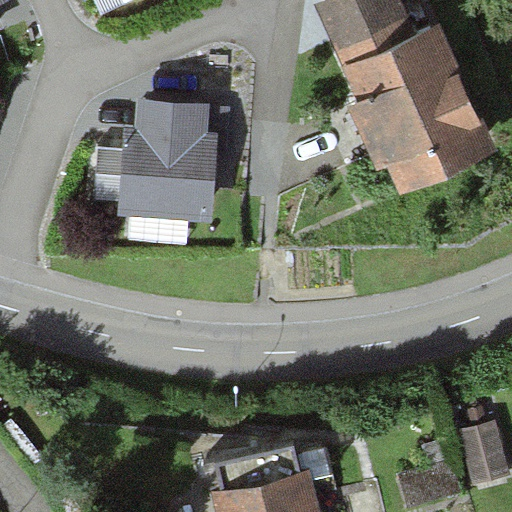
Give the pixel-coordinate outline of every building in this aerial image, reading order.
[(317,0),(342,55),(418,19),(407,0),(317,0)] [(402,180),(498,134),(440,9),(418,19),(342,55),(358,89),(350,93),(368,133),(379,154),(388,150),(402,180)] [(211,90),(140,85),(138,114),(125,113),(124,141),(101,140),(98,192),(120,194),(120,201),(212,207),(214,164),(216,147),(227,147),(231,99),(211,98),(211,90)] [(511,463),(498,413),(459,424),(474,476),(511,465),(511,463)] [(459,484),(444,435),(423,441),(430,461),(400,471),(409,499),(459,484)] [(324,511),(312,459),(297,462),(291,437),(219,453),(224,478),(212,481),(219,511),(324,511)]
